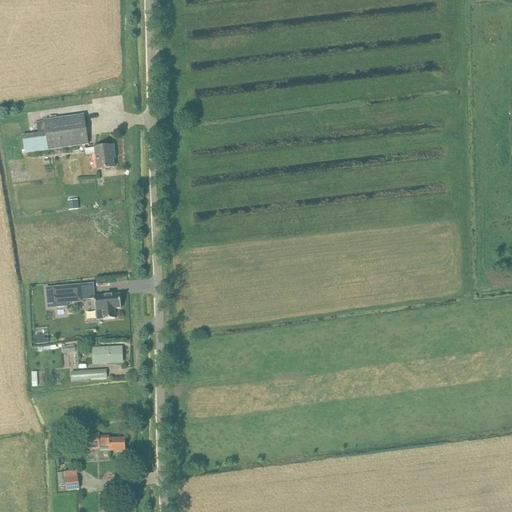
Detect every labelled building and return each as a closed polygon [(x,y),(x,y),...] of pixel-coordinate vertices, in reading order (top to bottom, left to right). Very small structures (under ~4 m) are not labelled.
[(25,136),(22,136),(25,154),(27,153),(48,150),(78,146),(88,145),(84,115),(74,116),(44,121),(46,133),(31,135),(25,136)] [(95,148),(96,158),(98,170),(114,168),(112,154),(115,154),(114,145),(95,148)] [(66,286),(52,287),(54,308),(67,307),(67,303),(84,302),(84,300),(83,285),(66,286)] [(120,294),(94,297),(96,311),(103,310),(103,320),(115,319),(114,309),(121,308),(120,294)] [(44,335),(36,336),(36,345),(49,344),(49,340),(44,340),(44,335)] [(64,353),(71,350),(70,345),(62,348),(64,353)] [(100,364),(105,363),(122,362),(121,348),(99,349),(100,364)] [(106,370),(71,373),(72,381),(107,378),(106,370)] [(110,437),(100,437),(99,437),(100,446),(109,446),(109,451),(126,451),(125,439),(110,439),(110,437)] [(78,477),(65,479),(67,491),(79,489),(78,477)]
